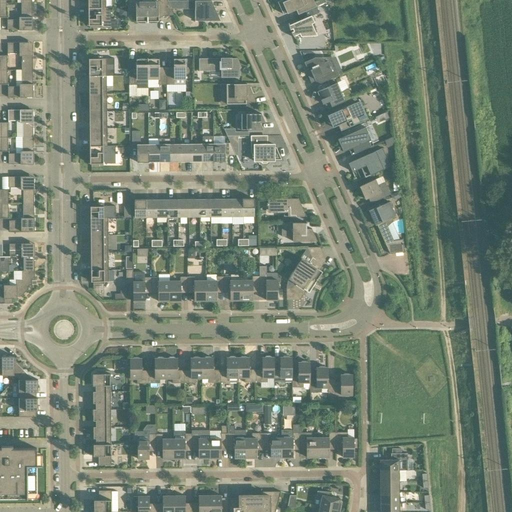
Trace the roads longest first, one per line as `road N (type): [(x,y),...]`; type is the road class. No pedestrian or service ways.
road 1 (track): [(461,511),(416,0)]
road 2 (residential): [(355,511),(357,485),(348,476),(65,476)]
road 3 (residential): [(83,331),(329,328),(361,317),(372,295)]
road 4 (residential): [(313,178),(70,180)]
road 5 (residential): [(67,41),(253,39)]
road 6 (residential): [(253,39),(313,178)]
road 7 (residential): [(328,173),(269,35)]
road 8 (residential): [(70,180),(67,41)]
road 9 (residential): [(372,295),(370,262),(328,173)]
road 10 (residential): [(313,178),(372,295)]
road 11 (residential): [(68,311),(70,180)]
road 12 (residential): [(65,476),(64,350)]
